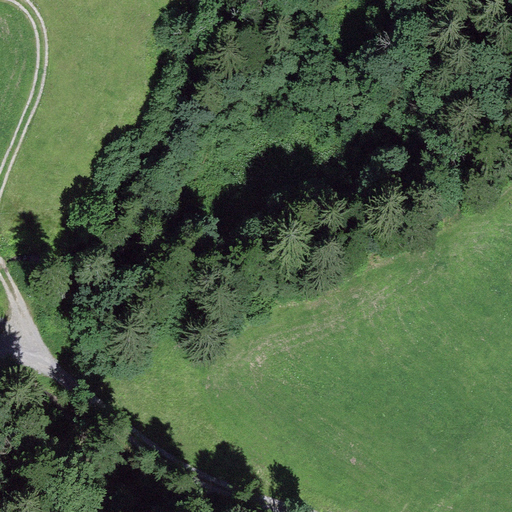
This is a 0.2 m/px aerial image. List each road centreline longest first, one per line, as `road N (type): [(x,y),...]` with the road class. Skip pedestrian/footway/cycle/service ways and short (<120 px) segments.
road 1 (track): [(0,361),(29,359),(160,445),(309,511)]
road 2 (track): [(20,0),(40,33),(40,72),(0,186)]
